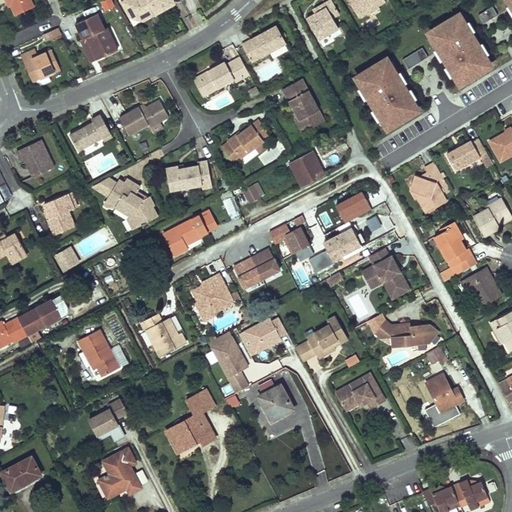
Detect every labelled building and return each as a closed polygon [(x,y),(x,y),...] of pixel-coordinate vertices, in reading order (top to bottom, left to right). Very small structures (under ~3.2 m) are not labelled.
[(11,5),(15,15),(34,6),(30,0),(5,0),(6,2),(9,1),(11,5)] [(111,0),(104,0),(101,2),(105,10),(114,5),(111,0)] [(175,3),(173,0),(126,0),(125,6),(131,17),(138,19),(144,15),(145,11),(148,9),(152,11),(155,9),(157,13),(175,3)] [(307,19),(319,40),(339,28),(333,17),(340,13),(331,0),(330,0),(317,8),(319,12),(316,14),(307,19)] [(385,1),(384,0),(348,0),(359,17),(385,1)] [(144,21),(157,13),(155,9),(152,11),(148,9),(145,11),(144,15),(138,19),(144,21)] [(83,39),(83,40),(87,38),(97,59),(118,50),(108,28),(105,29),(97,13),(76,24),(83,39)] [(462,14),(427,34),(460,89),(497,70),(462,14)] [(242,44),(252,62),(286,43),(276,25),(259,35),(242,44)] [(44,35),(47,41),(62,35),(58,28),(44,35)] [(83,39),(81,39),(92,62),(97,59),(87,38),(83,40),(83,39)] [(403,59),(408,67),(427,56),(423,48),(403,59)] [(28,61),(38,56),(35,49),(22,55),(26,66),(35,85),(49,79),(47,76),(37,80),(28,61)] [(28,61),(37,80),(47,76),(61,70),(52,50),(38,56),(28,61)] [(250,74),(240,57),(226,64),(225,62),(213,68),(214,70),(210,73),(209,71),(198,77),(208,94),(234,79),(236,82),(250,74)] [(388,58),(354,79),(387,132),(422,112),(388,58)] [(203,97),(208,94),(198,77),(193,79),(203,97)] [(296,107),(298,110),(295,112),(306,131),(321,123),(315,112),(319,110),(302,78),(283,89),(286,94),(293,108),(296,107)] [(141,110),(139,107),(120,118),(129,135),(148,124),(150,127),(169,116),(160,100),(147,107),(141,110)] [(315,112),(321,123),(325,121),(319,110),(315,112)] [(295,112),(292,114),(303,133),(306,131),(295,112)] [(70,134),(79,151),(103,138),(102,135),(110,131),(100,114),(92,119),(93,121),(81,128),(83,130),(80,131),(79,129),(70,134)] [(227,141),(228,142),(232,147),(225,152),(232,161),(239,156),(240,158),(271,135),(259,119),(241,133),(242,135),(238,138),(237,136),(235,136),(227,141)] [(489,141),(500,161),(511,154),(511,128),(509,130),(489,141)] [(50,158),(41,139),(17,151),(21,160),(27,157),(31,166),(29,167),(33,177),(50,169),(46,160),(50,158)] [(493,164),(478,139),(472,142),(471,141),(461,147),(447,155),(455,171),(480,157),(486,168),(493,164)] [(232,147),(228,142),(221,147),(225,152),(232,147)] [(265,165),(287,151),(281,142),(259,156),(265,165)] [(325,174),(313,151),(290,163),(302,186),(325,174)] [(50,169),(54,167),(50,158),(46,160),(50,169)] [(213,187),(207,160),(198,162),(199,165),(184,168),(179,169),(179,166),(166,168),(171,191),(202,185),(203,188),(213,187)] [(443,178),(434,162),(424,168),(427,172),(420,176),(416,175),(411,188),(420,191),(417,198),(418,198),(426,213),(447,202),(436,182),(443,178)] [(109,196),(117,183),(107,177),(92,186),(109,196)] [(133,217),(138,227),(142,225),(142,226),(147,224),(146,222),(157,216),(152,207),(155,206),(150,196),(147,198),(143,200),(135,195),(137,192),(140,187),(134,183),(127,178),(124,183),(119,179),(117,183),(109,196),(104,204),(108,206),(116,206),(133,217)] [(260,186),(253,185),(253,186),(260,198),(264,194),(260,186)] [(260,198),(253,186),(244,191),(251,203),(260,198)] [(420,191),(411,188),(410,191),(415,200),(418,198),(417,198),(420,191)] [(231,191),(221,194),(228,213),(238,210),(231,191)] [(71,192),(68,193),(74,209),(78,207),(71,192)] [(48,219),(55,235),(75,226),(69,211),(74,209),(68,193),(45,203),(48,210),(49,214),(51,213),(53,217),(51,218),(48,219)] [(473,216),(485,236),(500,228),(499,226),(497,223),(511,216),(502,198),(487,206),(488,208),(473,216)] [(499,226),(511,218),(511,216),(497,223),(499,226)] [(133,229),(138,227),(133,217),(128,219),(133,229)] [(163,234),(174,256),(188,249),(187,245),(185,242),(199,235),(200,236),(208,232),(202,219),(194,223),(192,219),(163,234)] [(289,222),(292,227),(298,224),(295,219),(289,222)] [(361,245),(349,221),(338,227),(341,234),(324,243),(333,260),(361,245)] [(460,239),(463,238),(454,222),(441,230),(442,232),(453,226),(460,239)] [(440,274),(444,282),(477,264),(468,248),(466,250),(460,239),(453,226),(442,232),(434,237),(451,268),(440,274)] [(299,228),(286,235),(295,253),(309,246),(299,228)] [(0,256),(7,253),(9,257),(16,253),(18,256),(26,252),(16,233),(8,238),(1,241),(0,239),(0,256)] [(200,236),(199,235),(185,242),(187,245),(201,238),(200,236)] [(243,289),(281,270),(269,247),(232,265),(243,289)] [(396,267),(390,256),(388,257),(384,248),(368,257),(372,266),(361,272),(368,283),(378,278),(381,282),(390,299),(408,290),(399,272),(395,274),(392,269),(396,267)] [(64,270),(79,262),(74,253),(69,255),(66,250),(56,255),(64,270)] [(316,259),(311,250),(297,257),(302,266),(316,259)] [(16,253),(9,257),(12,263),(28,255),(26,252),(18,256),(16,253)] [(474,295),(481,307),(502,295),(495,282),(493,283),(488,275),(490,274),(486,267),(465,279),(474,295)] [(100,272),(88,279),(97,295),(109,287),(100,272)] [(330,286),(343,279),(339,272),(326,279),(330,286)] [(192,291),(198,302),(200,302),(203,308),(202,310),(206,317),(214,313),(234,302),(219,273),(212,277),(213,280),(206,284),(207,286),(205,287),(201,286),(192,291)] [(381,282),(378,278),(368,283),(370,288),(381,282)] [(474,295),(465,279),(461,282),(470,297),(474,295)] [(53,300),(5,325),(2,320),(0,321),(0,343),(11,338),(13,340),(13,342),(53,321),(48,313),(57,308),(53,300)] [(198,302),(195,303),(203,318),(204,321),(216,316),(214,313),(206,317),(202,310),(203,308),(200,302),(198,302)] [(511,310),(497,319),(501,326),(497,328),(505,342),(510,352),(511,350),(511,310)] [(251,318),(248,313),(242,317),(244,321),(251,318)] [(162,322),(158,314),(141,322),(146,331),(147,330),(161,356),(186,343),(181,333),(178,334),(169,318),(162,322)] [(324,350),(326,354),(336,349),(334,346),(332,342),(338,339),(340,343),(348,339),(335,316),(327,321),(329,324),(314,333),(316,336),(309,341),(296,348),(301,357),(303,361),(316,354),(324,350)] [(249,355),(281,341),(271,317),(238,331),(249,355)] [(497,319),(490,323),(502,344),(505,342),(497,328),(501,326),(497,319)] [(375,333),(381,338),(392,337),(393,347),(429,344),(439,332),(429,323),(418,325),(416,327),(413,328),(413,325),(411,325),(410,323),(391,325),(385,320),(375,333)] [(119,367),(100,329),(78,340),(91,365),(95,363),(97,367),(102,376),(119,367)] [(207,341),(234,393),(249,385),(241,370),(249,366),(230,330),(207,341)] [(0,347),(13,340),(11,338),(0,343),(0,347)] [(448,360),(440,346),(426,354),(432,364),(439,360),(441,363),(448,360)] [(326,354),(324,350),(316,354),(319,358),(326,354)] [(348,367),(360,362),(356,354),(345,359),(348,367)] [(303,370),(297,359),(287,365),(292,376),(303,370)] [(385,401),(370,373),(335,393),(344,408),(358,400),(357,399),(364,396),(368,402),(371,409),(385,401)] [(454,395),(452,391),(443,374),(426,383),(441,412),(464,400),(460,392),(454,395)] [(511,376),(507,379),(510,384),(502,389),(509,402),(511,400),(511,376)] [(502,389),(510,384),(507,379),(499,383),(502,389)] [(281,384),(259,396),(272,421),(284,414),(294,409),(281,384)] [(186,400),(195,415),(166,431),(178,452),(201,440),(203,444),(216,438),(202,412),(215,405),(206,389),(186,400)] [(229,407),(239,404),(236,394),(226,397),(229,407)] [(361,406),(368,402),(364,396),(357,399),(358,400),(344,408),(346,412),(360,404),(361,406)] [(120,418),(128,413),(120,398),(111,403),(120,418)] [(111,434),(114,441),(124,437),(112,407),(87,417),(96,440),(111,434)] [(136,462),(128,448),(104,461),(110,474),(99,480),(108,497),(124,489),(123,488),(126,486),(127,488),(130,493),(141,487),(130,465),(136,462)] [(32,456),(1,472),(11,491),(19,487),(42,475),(32,456)] [(143,483),(148,480),(142,469),(136,472),(143,483)] [(452,486),(458,500),(460,505),(461,506),(468,503),(471,510),(490,501),(481,481),(470,486),(467,479),(452,486)] [(423,492),(429,505),(436,502),(440,511),(444,511),(460,505),(458,500),(452,486),(448,487),(441,490),(438,485),(423,492)]
